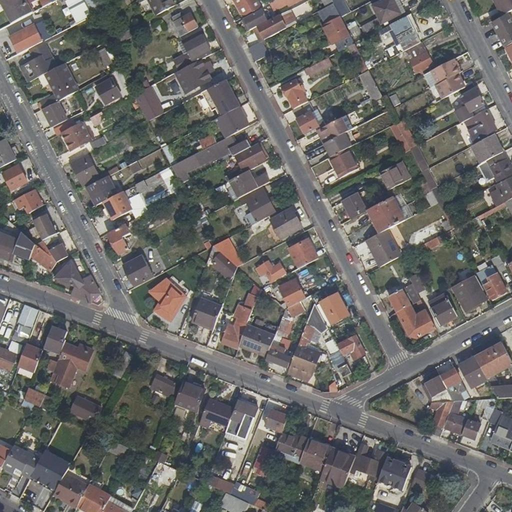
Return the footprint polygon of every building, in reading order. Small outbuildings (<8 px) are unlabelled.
[(23,0),(0,0),(0,1),(10,21),(30,12),(23,0)] [(96,12),(89,0),(83,0),(91,14),(96,12)] [(146,0),(154,15),(175,4),(173,0),(146,0)] [(232,0),(241,16),(259,7),(255,0),(232,0)] [(283,2),(281,0),(270,0),(266,2),(270,8),(283,2)] [(378,0),(371,4),(380,22),(404,10),(398,0),(378,0)] [(511,10),(511,0),(497,0),(505,14),(511,10)] [(324,23),(339,15),(333,3),(317,11),(321,17),(324,23)] [(257,25),(264,39),(296,22),(289,8),(268,19),(257,25)] [(268,19),(262,9),(244,18),(249,27),(257,23),(257,25),(268,19)] [(170,21),(178,37),(196,27),(188,12),(181,15),(179,12),(171,16),(173,20),(170,21)] [(324,23),(320,25),(331,44),(349,34),(339,15),(324,23)] [(402,50),(421,40),(413,27),(419,24),(415,18),(410,21),(407,15),(392,24),(391,22),(377,29),(380,34),(388,30),(396,43),(398,42),(402,50)] [(511,41),(511,21),(509,15),(492,24),(504,46),(511,41)] [(248,47),(255,60),(261,57),(290,41),(320,25),(324,23),(321,17),(302,27),(264,47),(261,40),(259,41),(248,47)] [(360,25),(363,31),(378,23),(375,17),(360,25)] [(147,27),(143,21),(116,35),(115,36),(118,41),(118,43),(147,27)] [(353,36),(361,32),(355,22),(347,26),(353,36)] [(9,38),(17,53),(27,48),(41,41),(33,25),(9,38)] [(257,25),(252,27),(259,41),(261,40),(264,39),(257,25)] [(112,28),(101,34),(105,41),(115,36),(116,35),(112,28)] [(173,59),(178,70),(199,59),(211,53),(199,29),(181,39),(187,51),(173,59)] [(108,46),(118,41),(115,36),(105,41),(108,46)] [(56,67),(42,40),(41,41),(27,48),(33,58),(19,66),(28,82),(44,74),(56,67)] [(406,57),(408,59),(426,49),(421,40),(402,50),(406,57)] [(293,47),(290,41),(261,57),(264,63),(293,47)] [(353,42),(346,45),(361,71),(367,68),(353,42)] [(392,55),(402,50),(398,42),(396,43),(386,48),(390,56),(392,55)] [(334,54),(346,49),(344,43),(331,48),(334,54)] [(408,59),(413,72),(418,69),(432,61),(426,49),(408,59)] [(396,62),(406,57),(402,50),(392,55),(396,62)] [(332,63),(327,55),(304,67),(308,76),(332,63)] [(390,56),(385,59),(390,68),(397,64),(396,62),(392,55),(390,56)] [(459,70),(453,57),(438,65),(430,69),(437,82),(457,72),(459,70)] [(201,63),(199,59),(178,70),(173,73),(183,91),(208,78),(205,72),(201,63)] [(206,60),(201,63),(205,72),(211,69),(206,60)] [(432,61),(418,69),(420,74),(430,69),(438,65),(436,60),(432,61)] [(38,102),(42,108),(53,103),(78,90),(64,63),(56,67),(44,74),(55,93),(38,102)] [(115,76),(122,72),(119,68),(112,71),(115,76)] [(361,71),(357,74),(368,96),(359,101),(361,106),(381,95),(367,68),(361,71)] [(464,85),(457,72),(437,82),(434,83),(442,97),(464,85)] [(133,83),(138,92),(153,83),(148,75),(133,83)] [(109,78),(93,86),(103,104),(119,96),(109,78)] [(226,79),(200,92),(210,111),(216,107),(220,116),(238,107),(240,106),(226,79)] [(293,106),(307,99),(296,79),(282,87),(283,88),(281,91),(283,96),(288,96),(293,106)] [(127,98),(133,94),(128,84),(121,87),(127,98)] [(453,109),(459,121),(462,120),(480,110),(485,108),(473,86),(459,94),(460,97),(458,98),(462,105),(453,109)] [(154,95),(138,103),(147,121),(163,112),(154,95)] [(293,106),(290,108),(303,133),(304,132),(305,135),(316,129),(320,127),(318,124),(311,111),(313,110),(307,99),(293,106)] [(42,108),(41,109),(51,127),(66,119),(60,109),(63,107),(60,101),(54,104),(53,103),(42,108)] [(214,119),(223,136),(236,129),(247,124),(238,107),(220,116),(214,119)] [(318,124),(323,122),(316,108),(313,110),(311,111),(318,124)] [(480,110),(462,120),(474,142),(487,135),(486,132),(495,127),(487,110),(481,113),(480,110)] [(101,115),(99,112),(70,127),(71,129),(61,134),(69,150),(90,139),(85,128),(87,127),(85,123),(101,115)] [(358,141),(344,115),(324,125),(320,127),(323,133),(319,135),(330,155),(348,146),(358,141)] [(401,118),(394,121),(401,133),(404,139),(408,148),(415,144),(401,118)] [(394,121),(389,124),(396,136),(401,133),(394,121)] [(155,122),(149,125),(153,133),(159,130),(155,122)] [(53,130),(55,135),(67,129),(64,124),(53,130)] [(159,130),(153,133),(161,147),(169,142),(162,128),(159,130)] [(236,129),(223,136),(204,147),(177,161),(170,165),(179,183),(188,178),(184,171),(209,158),(210,160),(227,151),(227,150),(228,149),(231,155),(233,154),(238,152),(258,141),(254,135),(242,141),(236,129)] [(474,142),(471,144),(480,162),(486,159),(502,150),(503,150),(493,132),(487,135),(474,142)] [(88,144),(92,150),(105,143),(102,137),(88,144)] [(0,141),(0,165),(15,159),(5,139),(0,141)] [(227,174),(229,179),(243,171),(252,167),(250,163),(265,156),(258,141),(238,152),(245,165),(241,167),(240,166),(226,173),(227,174)] [(429,166),(417,143),(415,144),(408,148),(420,170),(426,167),(429,166)] [(169,146),(164,149),(170,162),(175,159),(169,146)] [(330,155),(329,156),(340,176),(358,165),(348,146),(330,155)] [(511,168),(502,150),(486,159),(497,181),(511,173),(511,168)] [(238,152),(233,154),(240,166),(241,167),(245,165),(238,152)] [(89,154),(71,163),(83,185),(90,182),(91,184),(111,174),(114,172),(112,169),(100,175),(89,154)] [(378,170),(388,187),(411,175),(402,157),(378,170)] [(141,167),(137,160),(128,164),(132,171),(141,167)] [(1,173),(9,189),(26,181),(18,165),(1,173)] [(435,185),(426,167),(420,170),(424,177),(430,188),(435,185)] [(256,176),(261,184),(275,177),(270,169),(256,176)] [(135,183),(143,198),(166,186),(158,171),(135,183)] [(243,171),(229,179),(233,187),(249,180),(243,171)] [(90,184),(99,202),(103,200),(120,191),(111,174),(91,184),(90,184)] [(489,191),(495,204),(503,199),(511,194),(511,174),(495,183),(497,187),(489,191)] [(424,177),(419,180),(432,203),(437,201),(430,188),(424,177)] [(274,210),(261,184),(238,196),(242,204),(246,202),(250,210),(245,213),(251,224),(265,216),(264,215),(274,210)] [(447,206),(436,184),(435,185),(430,188),(437,201),(441,210),(445,207),(447,206)] [(133,195),(128,187),(120,191),(103,200),(113,219),(129,211),(126,205),(129,203),(126,199),(133,195)] [(41,205),(32,189),(10,200),(15,210),(22,206),(26,213),(41,205)] [(357,191),(342,199),(351,216),(366,209),(357,191)] [(376,203),(367,208),(380,231),(388,226),(405,217),(393,194),(376,203)] [(511,194),(503,199),(506,204),(511,215),(511,194)] [(478,213),(480,218),(506,204),(503,199),(495,204),(478,213)] [(309,217),(301,223),(292,207),(269,219),(279,237),(291,231),(293,236),(313,225),(309,217)] [(455,225),(445,207),(441,210),(450,227),(455,225)] [(45,212),(31,220),(42,239),(55,233),(56,232),(45,212)] [(141,220),(139,215),(129,220),(132,225),(141,220)] [(204,216),(199,219),(203,226),(208,223),(204,216)] [(268,222),(265,216),(251,224),(251,225),(248,226),(251,231),(254,229),(255,231),(264,226),(263,224),(268,222)] [(197,217),(191,221),(205,247),(212,244),(203,226),(199,219),(197,217)] [(124,224),(108,233),(119,254),(129,249),(122,235),(128,232),(124,224)] [(402,253),(388,226),(380,231),(366,238),(373,251),(376,249),(383,263),(402,253)] [(425,241),(428,248),(452,236),(448,229),(425,241)] [(12,251),(28,257),(30,253),(30,252),(33,244),(30,241),(19,231),(15,239),(17,240),(12,251)] [(0,233),(0,255),(10,259),(12,251),(17,240),(15,239),(0,233)] [(68,254),(55,233),(42,239),(40,241),(56,260),(68,254)] [(289,247),(299,266),(318,256),(308,237),(289,247)] [(30,252),(30,253),(50,269),(56,260),(40,241),(33,244),(30,252)] [(212,256),(218,249),(212,244),(209,251),(208,253),(212,256)] [(220,251),(213,258),(232,275),(236,266),(220,251)] [(500,254),(492,259),(499,271),(507,268),(500,254)] [(146,257),(127,268),(137,285),(139,289),(158,279),(149,262),(146,257)] [(263,271),(268,280),(283,272),(278,261),(270,265),(267,259),(259,264),(263,271)] [(99,292),(89,274),(80,279),(70,260),(65,266),(62,264),(50,275),(53,278),(73,286),(70,293),(88,300),(99,292)] [(492,262),(477,270),(490,295),(505,287),(492,262)] [(263,271),(259,264),(254,267),(258,274),(263,271)] [(416,272),(408,275),(412,282),(416,290),(423,286),(416,272)] [(487,296),(474,272),(451,285),(464,308),(487,296)] [(280,288),(289,305),(306,296),(296,279),(280,288)] [(163,304),(157,315),(174,328),(189,303),(169,280),(153,293),(163,304)] [(410,333),(417,336),(435,326),(416,290),(412,282),(407,284),(422,311),(417,314),(402,287),(389,294),(410,333)] [(443,290),(426,300),(438,322),(456,312),(443,290)] [(336,292),(319,301),(331,323),(348,313),(336,292)] [(314,301),(310,294),(306,296),(289,305),(283,308),(281,315),(274,332),(267,353),(266,356),(265,357),(285,364),(288,354),(275,349),(283,327),(289,328),(295,312),(313,302),(314,301)] [(212,326),(221,305),(198,296),(190,318),(197,320),(198,319),(212,326)] [(327,326),(314,301),(313,302),(302,328),(294,349),(286,372),(306,379),(309,370),(316,349),(304,344),(306,340),(308,340),(309,338),(315,341),(319,332),(327,326)] [(26,344),(39,310),(26,305),(20,318),(25,320),(20,332),(16,330),(12,338),(26,344)] [(220,340),(237,347),(238,345),(247,322),(252,309),(243,306),(239,317),(236,316),(233,324),(227,321),(220,340)] [(267,353),(274,332),(247,322),(238,345),(250,350),(251,348),(267,353)] [(59,355),(65,339),(68,332),(54,326),(50,336),(45,350),(59,355)] [(355,334),(337,344),(342,354),(350,350),(351,352),(355,350),(357,355),(365,352),(355,334)] [(67,340),(65,339),(59,355),(61,356),(65,344),(67,340)] [(38,345),(29,341),(19,366),(36,373),(44,351),(36,347),(38,345)] [(282,349),(293,350),(293,341),(282,341),(282,349)] [(334,341),(327,343),(330,353),(337,350),(334,341)] [(495,398),(511,397),(511,365),(500,342),(473,356),(484,377),(495,398)] [(80,349),(65,344),(61,356),(58,362),(54,372),(51,381),(70,388),(77,368),(86,371),(94,350),(82,345),(80,349)] [(0,376),(5,378),(8,371),(12,372),(18,356),(0,349),(0,376)] [(316,349),(309,370),(313,372),(321,350),(316,349)] [(114,374),(122,378),(135,357),(127,352),(114,374)] [(336,366),(344,361),(339,352),(331,357),(336,366)] [(484,377),(473,356),(457,364),(468,385),(484,377)] [(47,369),(54,372),(58,362),(51,360),(47,369)] [(337,367),(341,376),(351,371),(346,362),(337,367)] [(453,367),(437,375),(444,388),(448,396),(452,394),(450,390),(455,388),(451,381),(458,378),(453,367)] [(158,375),(152,388),(170,397),(171,394),(176,396),(180,388),(175,386),(176,383),(158,375)] [(444,388),(437,375),(423,383),(430,395),(444,388)] [(206,390),(184,382),(176,403),(198,411),(206,390)] [(24,386),(19,398),(24,400),(29,388),(24,386)] [(45,396),(29,388),(24,400),(36,405),(41,407),(45,396)] [(448,396),(444,388),(430,395),(430,402),(451,401),(448,396)] [(53,399),(45,396),(41,407),(49,411),(53,399)] [(79,398),(71,414),(95,424),(101,409),(79,398)] [(495,398),(473,399),(472,403),(481,407),(481,411),(489,414),(495,398)] [(213,421),(229,428),(232,420),(236,409),(210,399),(200,425),(210,429),(213,421)] [(259,409),(239,401),(236,409),(232,420),(242,424),(240,429),(250,433),(259,409)] [(447,411),(451,401),(430,402),(428,405),(435,409),(430,422),(431,423),(427,431),(437,435),(441,425),(447,411)] [(54,429),(61,417),(49,411),(41,407),(36,405),(30,417),(54,429)] [(266,427),(283,433),(283,431),(289,417),(272,411),(266,427)] [(447,411),(441,425),(473,438),(480,423),(447,411)] [(498,412),(495,420),(501,423),(504,414),(498,412)] [(491,441),(507,447),(511,434),(511,417),(504,414),(501,423),(495,420),(490,431),(494,432),(491,441)] [(309,441),(283,431),(283,433),(273,460),(282,464),(285,457),(301,463),(309,441)] [(0,451),(0,455),(7,460),(14,446),(5,441),(0,451)] [(87,511),(104,511),(108,506),(112,497),(99,490),(114,461),(128,468),(137,452),(114,441),(93,481),(90,487),(79,506),(79,507),(87,511)] [(332,450),(309,441),(301,463),(324,472),(332,451),(332,450)] [(368,445),(362,443),(356,458),(353,466),(357,467),(356,469),(365,473),(366,471),(373,473),(371,480),(379,483),(388,458),(389,455),(378,451),(374,462),(363,458),(368,445)] [(21,473),(31,479),(42,458),(16,444),(14,446),(7,460),(7,461),(3,467),(14,473),(16,469),(22,472),(21,473)] [(268,450),(267,453),(260,468),(259,472),(266,475),(275,453),(268,450)] [(256,466),(260,468),(267,453),(262,451),(256,466)] [(344,456),(332,451),(324,472),(322,478),(345,486),(353,466),(356,458),(344,454),(344,456)] [(45,456),(27,491),(34,494),(52,460),(45,456)] [(412,468),(388,458),(379,483),(403,492),(412,468)] [(153,475),(175,486),(182,473),(160,462),(153,475)] [(58,477),(63,480),(67,474),(68,472),(71,467),(65,464),(58,477)] [(431,475),(418,470),(412,486),(425,491),(431,475)] [(81,479),(68,472),(67,474),(90,487),(93,481),(83,475),(81,479)] [(90,487),(67,474),(63,480),(56,493),(79,506),(90,487)] [(260,494),(237,483),(236,487),(232,496),(250,505),(255,507),(260,494)] [(223,484),(220,490),(226,493),(228,486),(223,484)] [(229,484),(228,486),(226,493),(228,494),(232,496),(236,487),(229,484)] [(376,495),(393,502),(396,494),(379,487),(376,495)] [(79,506),(56,493),(54,496),(78,509),(79,507),(79,506)] [(232,496),(228,494),(221,506),(232,511),(246,511),(247,511),(250,505),(232,496)]
